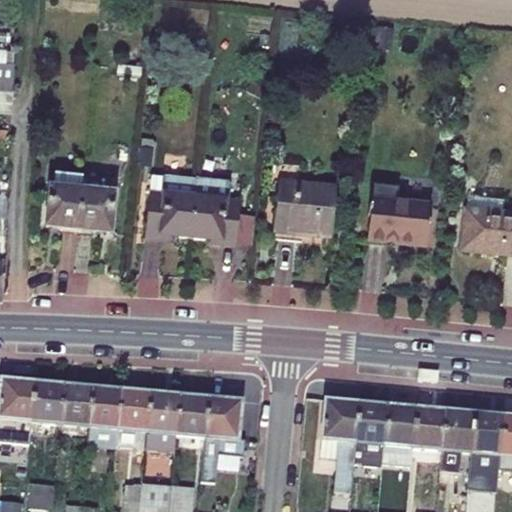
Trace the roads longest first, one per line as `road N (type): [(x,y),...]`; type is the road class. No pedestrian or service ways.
road 1 (secondary): [(0,328),(288,342)]
road 2 (secondary): [(288,342),(511,364)]
road 3 (residential): [(274,511),(288,342)]
